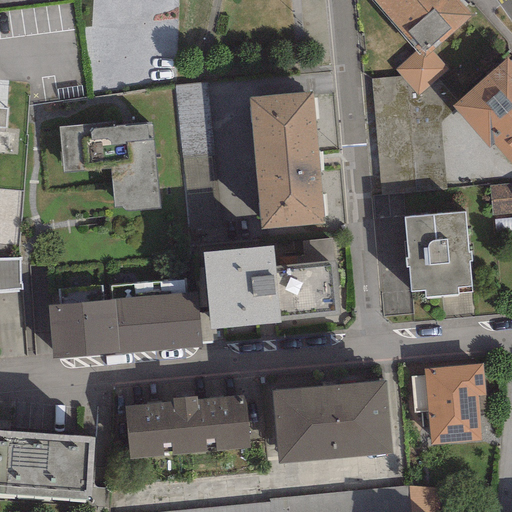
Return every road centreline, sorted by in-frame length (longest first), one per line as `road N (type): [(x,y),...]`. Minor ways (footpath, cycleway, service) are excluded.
road 1 (residential): [(0,377),(383,354)]
road 2 (residential): [(337,0),(383,354)]
road 3 (residential): [(383,354),(511,341)]
